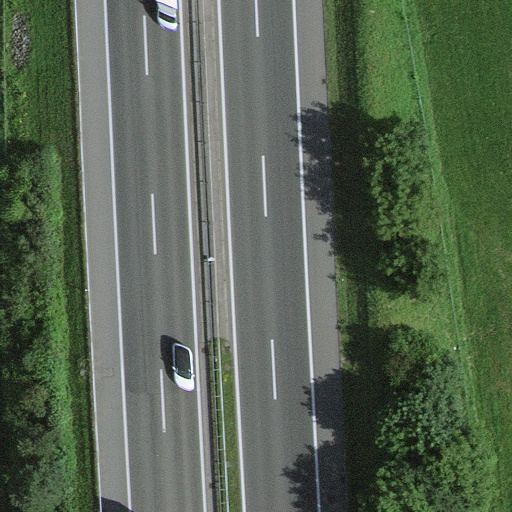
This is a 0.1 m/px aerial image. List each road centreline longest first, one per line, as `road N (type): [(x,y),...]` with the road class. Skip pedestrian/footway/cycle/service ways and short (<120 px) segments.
road 1 (motorway): [(146,0),(175,511)]
road 2 (motorway): [(288,511),(259,0)]
